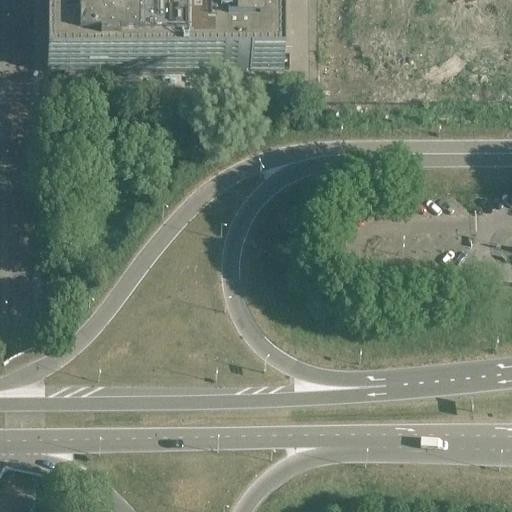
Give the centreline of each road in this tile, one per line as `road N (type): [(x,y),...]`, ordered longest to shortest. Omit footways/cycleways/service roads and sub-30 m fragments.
road 1 (secondary): [(407,392),(300,403),(0,403)]
road 2 (secondary): [(314,158),(254,167),(224,182),(160,242),(75,350),(24,381),(0,385)]
road 3 (secondary): [(407,392),(289,369),(253,340),(235,306),(233,241),(271,188),(314,158)]
road 4 (secondary): [(10,442),(382,442)]
road 5 (secondary): [(314,158),(511,155)]
road 6 (secondary): [(244,511),(294,466),(382,442)]
road 7 (secondary): [(10,442),(94,485),(120,511)]
road 8 (secondary): [(382,442),(511,450)]
